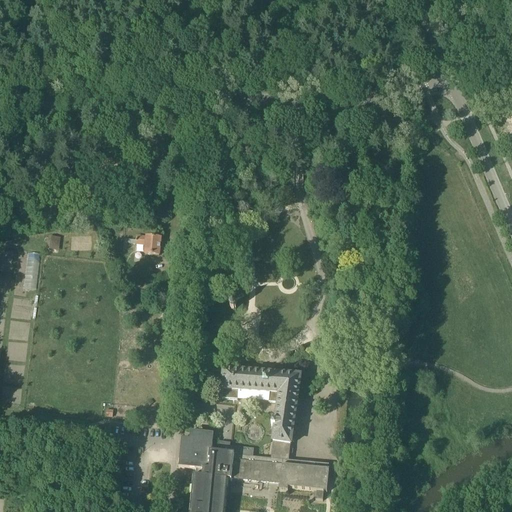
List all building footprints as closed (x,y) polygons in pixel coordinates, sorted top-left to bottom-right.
[(122,181),(149,179),(148,165),(121,167),(122,181)] [(136,245),(146,247),(145,255),(159,256),(161,239),(147,238),(137,237),(136,245)] [(58,240),(51,239),(50,251),(57,252),(58,240)] [(36,290),(39,255),(26,253),(23,289),(36,290)] [(290,445),(300,377),(224,371),(222,391),(223,391),(222,400),(238,401),(238,393),(270,396),(269,403),(278,404),(275,423),(272,423),(271,427),(275,428),(273,443),(271,460),(253,458),(254,450),(230,448),(229,455),(211,453),(213,436),(214,436),(214,435),(190,433),(190,441),(182,440),(179,469),(195,470),(197,470),(196,478),(194,478),(190,511),(223,511),(227,481),(280,486),(279,492),(287,493),(287,491),(316,493),(315,499),(322,500),(323,493),(327,493),(329,471),(328,471),(329,465),(286,461),(288,445),(290,445)]
